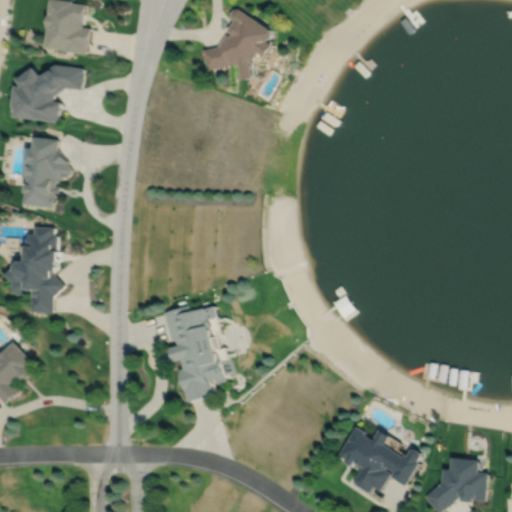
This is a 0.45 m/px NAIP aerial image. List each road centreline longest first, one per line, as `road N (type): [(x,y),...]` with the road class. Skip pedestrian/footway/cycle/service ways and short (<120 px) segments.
road 1 (residential): [(117,452),(119,237),(148,0)]
road 2 (residential): [(304,511),(228,466),(117,452)]
